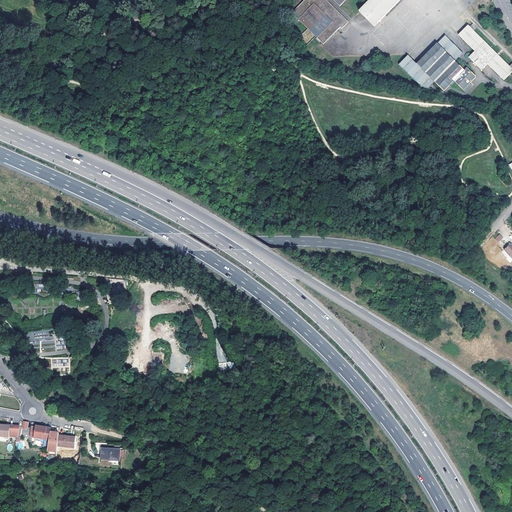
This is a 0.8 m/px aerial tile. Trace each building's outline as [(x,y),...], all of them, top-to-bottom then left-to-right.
[(321,41),(338,24),(341,27),(343,29),(349,22),(327,0),(304,0),(292,13),(317,37),(316,39),(319,42),(320,41),(321,41)] [(401,0),(370,0),(360,11),(375,26),(386,16),(401,0)] [(387,17),(404,0),(401,0),(386,16),(387,17)] [(511,57),(511,53),(465,6),(462,8),(475,21),(470,26),(472,28),(477,23),(486,31),(481,37),(484,40),(485,39),(484,38),(488,34),(501,46),(496,50),(495,49),(494,50),(497,54),(503,48),(511,57)] [(341,27),(338,24),(321,41),(324,44),(341,27)] [(494,50),(484,40),(481,37),(472,28),(470,26),(469,25),(459,35),(475,51),(469,57),(482,70),(488,63),(504,79),(511,71),(511,67),(509,65),(497,54),(494,50)] [(436,44),(436,43),(417,64),(444,91),(451,92),(458,85),(464,90),(466,93),(473,87),(470,84),(476,77),(467,68),(464,70),(455,61),(463,53),(444,35),(436,44)] [(500,234),(495,239),(498,242),(503,237),(500,234)] [(51,368),(69,367),(69,357),(51,358),(51,368)] [(9,436),(17,437),(17,443),(20,443),(22,428),(0,425),(0,436),(9,437),(9,436)] [(49,440),(51,428),(35,426),(34,438),(49,440)] [(58,437),(58,447),(74,449),(75,438),(65,437),(58,437)] [(121,452),(102,451),(102,462),(120,463),(121,452)]
